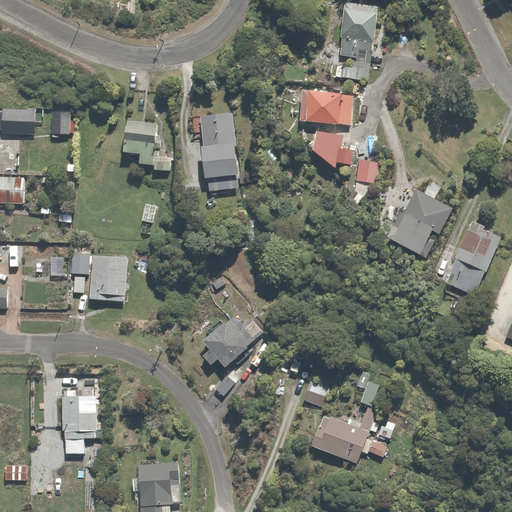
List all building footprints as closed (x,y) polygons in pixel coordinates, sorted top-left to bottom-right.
[(385,10),(351,6),(344,58),(365,60),(365,54),(379,55),(385,10)] [(348,65),(346,80),(373,82),(374,67),(348,65)] [(307,93),(305,126),(355,128),(356,95),(307,93)] [(41,109),(6,109),(6,135),(44,136),(44,121),(40,121),(41,109)] [(73,112),(56,111),(55,136),(73,136),(73,133),(80,133),(80,121),(73,120),(73,112)] [(235,114),(204,119),(209,148),(206,148),(212,182),(245,176),(235,114)] [(164,124),(133,121),(130,156),(146,157),(145,166),(158,167),(158,171),(174,173),(175,158),(161,156),(164,124)] [(346,134),(331,132),(328,153),(342,154),(340,166),(356,168),(358,155),(344,153),(346,134)] [(383,163),(363,161),(361,183),(381,185),(383,163)] [(28,178),(0,177),(0,205),(27,206),(28,178)] [(459,209),(424,191),(411,217),(407,215),(395,241),(433,260),(459,209)] [(479,298),(506,240),(475,226),(449,284),(479,298)] [(93,253),(75,252),(75,275),(93,276),(93,253)] [(131,260),(97,258),(94,302),(127,303),(127,299),(129,299),(131,260)] [(88,277),(77,278),(78,294),(88,294),(88,277)] [(11,285),(0,285),(0,309),(12,309),(11,285)] [(240,315),(209,342),(216,351),(208,358),(218,369),(224,363),(231,371),(255,349),(252,346),(268,331),(255,317),(247,324),(240,315)] [(229,374),(217,388),(226,396),(238,382),(229,374)] [(384,383),(372,380),(364,405),(376,408),(384,383)] [(332,389),(313,382),(306,401),(325,408),(332,389)] [(67,392),(68,455),(93,454),(94,469),(105,469),(105,447),(101,447),(101,391),(67,392)] [(24,407),(0,406),(0,446),(7,446),(7,454),(19,454),(19,451),(24,451),(24,407)] [(377,432),(380,433),(383,420),(368,415),(366,423),(353,420),(352,423),(326,416),(317,451),(368,465),(377,432)] [(393,442),(401,426),(390,421),(383,437),(393,442)] [(391,446),(377,441),(373,453),(387,458),(391,446)] [(159,459),(143,460),(144,511),(173,511),(173,505),(178,505),(177,480),(182,480),(182,464),(159,465),(159,459)] [(32,465),(9,465),(9,481),(32,481),(32,465)]
